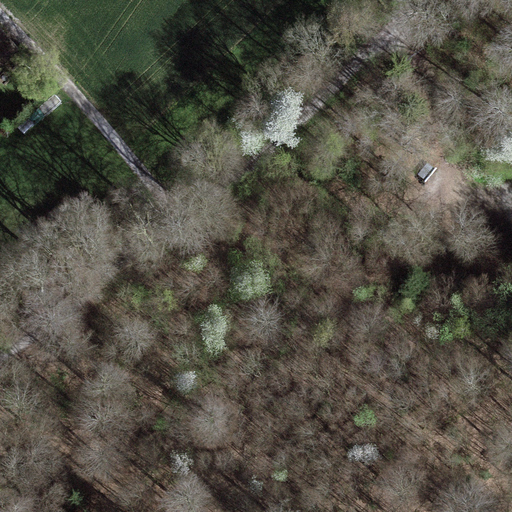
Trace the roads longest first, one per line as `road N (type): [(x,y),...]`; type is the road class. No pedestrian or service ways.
road 1 (track): [(427,0),(339,89),(0,347)]
road 2 (track): [(181,211),(0,15)]
